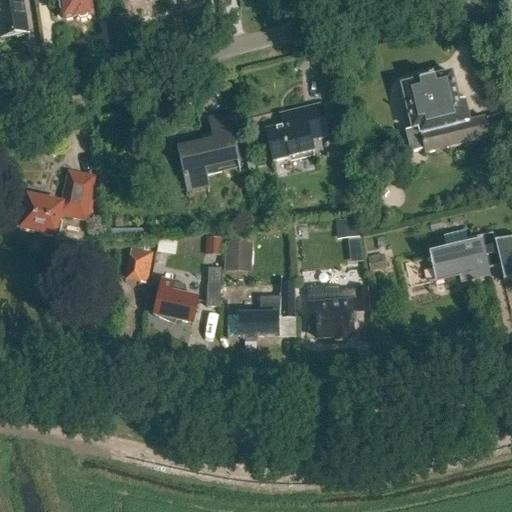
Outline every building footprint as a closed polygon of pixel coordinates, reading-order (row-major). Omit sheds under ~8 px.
[(28,35),(21,0),(0,0),(0,39),(14,38),(17,40),(23,39),(25,36),(28,35)] [(59,0),(63,20),(74,19),(74,20),(78,19),(80,21),(86,20),(88,17),(91,17),(88,0),(59,0)] [(451,75),(401,87),(412,131),(406,133),(412,155),(424,153),(424,156),(443,152),(489,140),(490,144),(505,140),(500,117),(484,121),(484,120),(470,123),(465,102),(458,104),(451,75)] [(321,107),(289,115),(280,117),(283,129),(265,133),(273,164),(314,154),(311,143),(328,138),(321,107)] [(240,173),(227,116),(209,120),(214,143),(178,151),(189,199),(209,194),(206,181),(240,173)] [(95,180),(68,174),(61,206),(15,197),(12,210),(18,211),(14,229),(57,238),(60,223),(59,223),(60,218),(86,223),(95,180)] [(267,228),(267,223),(266,219),(251,221),(252,229),(256,229),(267,228)] [(349,221),(335,223),(336,234),(349,233),(359,232),(358,220),(349,221)] [(431,266),(428,266),(430,272),(433,271),(435,283),(459,277),(461,285),(490,278),(488,270),(499,268),(503,283),(511,281),(511,240),(495,245),(493,236),(480,239),(468,242),(470,251),(448,256),(430,260),(431,266)] [(207,240),(207,257),(220,258),(221,240),(207,240)] [(225,244),(225,265),(236,266),(243,266),(252,266),(252,245),(225,244)] [(129,251),(124,281),(149,284),(153,253),(129,251)] [(370,259),(373,272),(386,269),(384,257),(370,259)] [(208,270),(208,288),(207,288),(206,309),(220,309),(221,288),(221,289),(222,271),(208,270)] [(186,288),(162,282),(153,318),(154,318),(174,326),(176,322),(191,326),(192,326),(198,301),(186,299),(186,288)] [(239,340),(239,341),(243,341),(244,343),(256,343),(256,341),(278,341),(277,318),(282,318),(282,319),(294,319),(294,286),(261,286),(261,300),(260,300),(260,316),(239,317),(239,318),(227,318),(227,340),(239,340)] [(352,338),(350,314),(369,313),(368,290),(355,291),(355,292),(339,293),(339,288),(308,290),(309,305),(310,305),(311,320),(316,320),(318,341),(335,340),(335,343),(348,342),(348,339),(352,338)]
